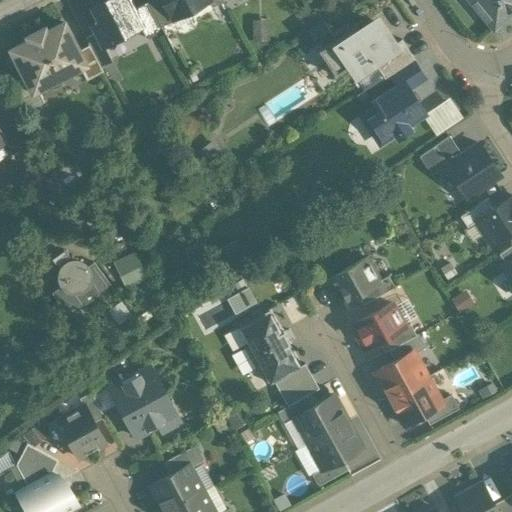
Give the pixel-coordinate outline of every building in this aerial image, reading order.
[(126,0),(106,0),(91,8),(98,22),(91,26),(95,34),(102,47),(103,46),(139,28),(141,27),(133,11),(126,0)] [(171,20),(160,0),(145,0),(147,3),(159,26),(171,20)] [(160,0),(171,20),(172,22),(174,20),(171,15),(183,9),(186,10),(187,11),(207,1),(208,0),(207,0),(160,0)] [(221,0),(207,0),(208,0),(207,1),(210,8),(223,2),(221,0)] [(511,0),(469,0),(492,28),(511,11),(511,0)] [(147,3),(133,11),(141,27),(139,28),(144,37),(160,28),(159,26),(147,3)] [(381,32),(375,23),(366,29),(365,29),(357,34),(353,27),(348,30),(345,26),(331,35),(334,40),(317,51),(334,76),(351,65),(355,72),(371,61),(392,48),(391,47),(390,46),(381,32)] [(63,24),(45,33),(43,29),(26,38),(27,42),(10,51),(24,80),(32,94),(37,91),(79,69),(85,66),(77,52),(63,24)] [(102,47),(95,34),(85,39),(88,47),(99,68),(111,62),(103,46),(102,47)] [(400,40),(391,47),(392,48),(371,61),(383,80),(411,61),(413,60),(400,40)] [(99,68),(88,47),(77,52),(85,66),(79,69),(86,82),(102,73),(99,68)] [(411,61),(390,75),(397,87),(403,83),(408,90),(423,80),(411,61)] [(24,80),(9,88),(27,112),(44,103),(37,91),(32,94),(24,80)] [(397,87),(373,103),(376,107),(365,114),(367,116),(366,121),(363,123),(371,135),(374,134),(379,135),(380,137),(391,130),(397,139),(409,131),(406,126),(423,115),(408,90),(403,83),(397,87)] [(448,137),(419,157),(431,176),(444,167),(444,166),(461,155),(448,137)] [(201,165),(222,154),(215,140),(194,151),(201,165)] [(461,155),(444,166),(444,167),(466,198),(499,177),(478,144),(461,155)] [(222,184),(210,192),(218,204),(230,196),(222,184)] [(511,196),(493,209),(475,221),(475,222),(490,245),(511,231),(511,196)] [(487,199),(459,217),(466,228),(475,222),(475,221),(493,209),(487,199)] [(511,246),(498,255),(505,265),(511,260),(511,246)] [(84,266),(81,264),(78,263),(74,262),(70,262),(64,253),(52,261),(60,269),(58,274),(57,278),(58,283),(60,287),(51,294),(67,316),(83,304),(83,305),(96,295),(109,286),(93,264),(86,268),(84,266)] [(134,255),(113,265),(125,288),(145,278),(134,255)] [(365,259),(325,281),(331,291),(338,287),(346,301),(356,296),(379,283),(378,282),(365,259)] [(511,260),(505,265),(501,268),(511,283),(511,260)] [(379,283),(356,296),(362,306),(393,289),(387,277),(378,282),(379,283)] [(248,287),(228,297),(234,309),(254,299),(248,287)] [(403,328),(390,304),(353,325),(359,336),(357,338),(364,351),(378,343),(404,329),(403,328)] [(289,345),(281,332),(280,333),(268,311),(238,327),(248,346),(245,348),(256,368),(259,366),(269,385),(273,383),(299,368),(299,367),(287,346),(289,345)] [(404,329),(378,343),(384,354),(388,352),(415,336),(409,325),(403,328),(404,329)] [(415,336),(388,352),(393,362),(412,351),(414,354),(424,349),(417,335),(415,336)] [(393,362),(373,373),(388,399),(426,378),(414,354),(412,351),(393,362)] [(299,368),(273,383),(286,407),(306,396),(318,390),(304,364),(299,367),(299,368)] [(113,386),(108,388),(116,404),(134,438),(157,425),(161,432),(178,422),(149,367),(113,386)] [(426,378),(388,399),(402,425),(422,415),(441,404),(439,401),(426,378)] [(110,380),(89,391),(90,393),(100,412),(116,404),(108,388),(113,386),(110,380)] [(100,412),(90,393),(78,399),(82,406),(83,405),(93,423),(103,417),(100,412)] [(441,404),(422,415),(428,425),(457,409),(450,395),(439,401),(441,404)] [(286,407),(277,412),(283,424),(294,418),(293,417),(312,407),(306,396),(286,407)] [(312,407),(293,417),(294,418),(308,443),(346,422),(332,396),(312,407)] [(82,406),(57,420),(69,442),(77,458),(104,444),(93,423),(83,405),(82,406)] [(57,420),(46,425),(58,448),(69,442),(57,420)] [(346,422),(308,443),(321,469),(322,470),(341,460),(361,449),(346,422)] [(56,460),(26,444),(15,465),(26,485),(49,472),(50,473),(56,460)] [(194,446),(162,463),(169,475),(188,465),(189,467),(202,461),(194,446)] [(341,460),(322,470),(321,469),(311,474),(318,486),(347,470),(341,460)] [(189,467),(188,465),(169,475),(149,486),(163,511),(202,491),(189,467)] [(511,465),(502,472),(511,490),(511,465)] [(50,473),(49,472),(26,485),(20,489),(23,493),(22,498),(23,503),(24,507),(26,511),(27,511),(63,511),(76,505),(63,479),(50,473)] [(496,511),(493,505),(481,483),(455,497),(462,511),(496,511)] [(213,511),(202,491),(163,511),(213,511)] [(511,511),(511,494),(503,499),(509,511),(511,511)] [(509,511),(503,499),(493,505),(496,511),(509,511)]
